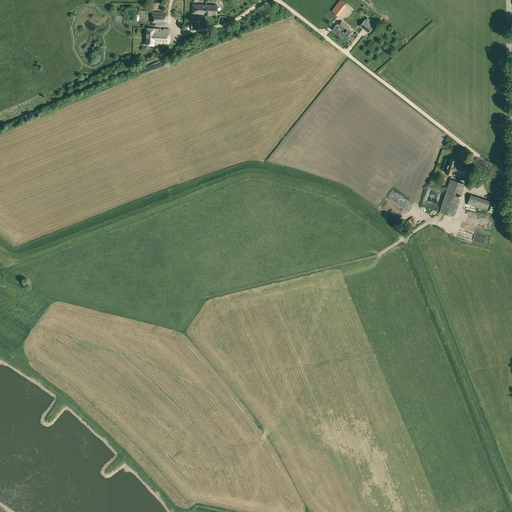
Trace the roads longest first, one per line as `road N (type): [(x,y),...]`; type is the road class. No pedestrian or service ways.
road 1 (track): [(0,125),(153,60),(179,35),(229,23),(263,0)]
road 2 (track): [(276,0),(478,156)]
road 3 (unclassified): [(509,177),(508,0)]
